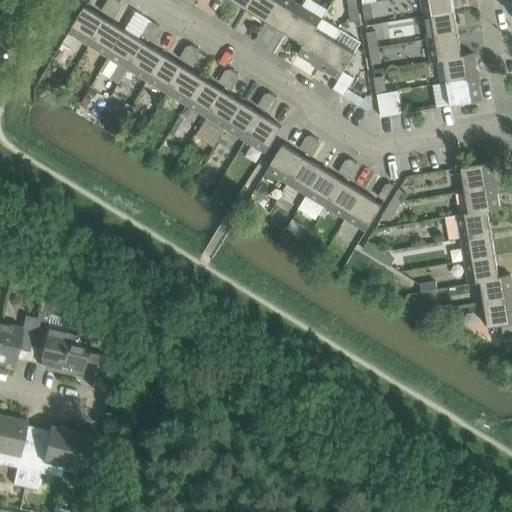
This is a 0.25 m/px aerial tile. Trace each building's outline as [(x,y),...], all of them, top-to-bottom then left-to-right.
[(117,0),(116,0),(107,0),(101,11),(107,15),(117,0)] [(120,2),(117,0),(107,15),(114,19),(122,7),(120,2)] [(230,0),(246,9),(251,0),(230,0)] [(251,0),(246,9),(266,21),(278,0),(251,0)] [(278,0),(266,21),(285,33),(301,7),(290,0),(278,0)] [(420,0),(423,15),(454,10),(452,0),(420,0)] [(371,2),(363,4),(365,20),(373,18),(371,2)] [(349,6),(351,22),(359,21),(357,5),(349,6)] [(88,45),(104,19),(84,7),(68,33),(88,45)] [(315,29),(316,29),(322,19),(301,7),(285,33),(304,44),(305,45),(315,29)] [(458,33),(454,10),(423,15),(427,38),(458,33)] [(242,12),(235,29),(248,34),(255,17),(242,12)] [(124,31),(104,19),(88,45),(108,57),(124,31)] [(140,35),(146,39),(156,24),(152,22),(147,23),(140,35)] [(156,24),(146,39),(153,43),(160,31),(159,26),(156,24)] [(297,55),(318,67),(334,40),(316,29),(315,29),(305,45),(304,44),(297,55)] [(144,43),(124,31),(108,57),(128,69),(144,43)] [(367,33),(370,49),(378,47),(375,31),(367,33)] [(431,63),(443,61),(443,60),(462,56),(462,55),(458,33),(427,38),(431,63)] [(355,53),(334,40),(318,67),(338,80),(355,53)] [(163,55),(144,43),(128,69),(147,81),(163,55)] [(179,59),(186,63),(195,48),(191,45),(186,47),(179,59)] [(380,63),(378,47),(370,49),(372,65),(380,63)] [(195,48),(186,63),(192,67),(200,55),(198,50),(195,48)] [(473,53),(462,55),(462,56),(443,60),(443,61),(447,82),(477,77),(473,53)] [(183,67),(163,55),(147,81),(167,93),(183,67)] [(203,79),(183,67),(167,93),(187,105),(203,79)] [(218,82),(225,87),(234,72),(230,69),(225,70),(218,82)] [(234,72),(225,87),(232,91),(239,79),(238,74),(234,72)] [(375,78),(377,94),(385,93),(382,76),(375,78)] [(477,77),(447,82),(451,106),(454,105),(481,101),(477,77)] [(222,91),(203,79),(187,105),(206,117),(222,91)] [(398,90),(385,93),(377,94),(381,117),(402,114),(398,90)] [(242,103),(222,91),(206,117),(226,129),(242,103)] [(257,106),(264,110),(273,95),(269,93),(264,94),(257,106)] [(85,94),(79,104),(85,108),(91,97),(85,94)] [(273,95),(264,110),(271,115),(278,103),(277,98),(273,95)] [(132,107),(126,103),(122,110),(128,113),(132,107)] [(262,115),(242,103),(226,129),(246,141),(262,115)] [(282,127),(262,115),(246,141),(266,154),(282,127)] [(299,149),(306,153),(315,138),(311,136),(306,137),(299,149)] [(315,138),(306,153),(312,157),(320,145),(319,140),(315,138)] [(283,145),(267,171),(286,183),(303,157),(283,145)] [(322,169),(303,157),(286,183),(306,195),(322,169)] [(338,173),(345,177),(354,162),(350,159),(345,161),(338,173)] [(354,162),(345,177),(351,181),(359,169),(358,164),(354,162)] [(461,168),(465,191),(496,186),(492,162),(464,167),(461,168)] [(342,181),(322,169),(306,195),(326,207),(342,181)] [(362,193),(342,181),(326,207),(346,220),(362,193)] [(394,186),(390,184),(385,185),(378,197),(385,201),(394,186)] [(500,210),(496,186),(465,191),(469,213),(469,214),(488,211),(488,212),(500,210)] [(399,189),(391,203),(398,207),(406,193),(399,189)] [(362,193),(346,220),(366,232),(382,205),(362,193)] [(391,203),(382,217),(389,221),(398,207),(391,203)] [(248,204),(241,216),(248,221),(255,209),(248,204)] [(457,215),(461,239),(492,233),(488,212),(488,211),(469,214),(469,213),(457,215)] [(495,255),(492,233),(461,239),(465,260),(495,255)] [(362,249),(376,258),(381,251),(367,242),(362,249)] [(394,259),(381,251),(376,258),(390,266),(394,259)] [(469,284),(480,282),(480,281),(499,278),(499,277),(495,255),(465,260),(469,284)] [(484,304),(511,299),(511,282),(511,275),(499,277),(499,278),(480,281),(480,282),(482,289),(484,304)] [(421,292),(437,290),(436,282),(420,285),(421,292)] [(437,290),(421,292),(422,300),(438,297),(437,290)] [(511,331),(511,299),(484,304),(488,327),(501,325),(503,333),(511,331)] [(31,341),(42,344),(38,363),(46,365),(45,368),(59,371),(68,332),(71,320),(49,316),(49,315),(38,312),(36,318),(34,326),(31,341)] [(34,326),(36,318),(25,315),(23,324),(34,326)] [(0,323),(0,324),(0,364),(5,365),(6,362),(14,364),(22,328),(0,323)] [(87,352),(90,337),(68,332),(59,371),(73,374),(74,371),(82,373),(84,362),(96,364),(98,354),(87,352)] [(91,387),(114,392),(122,359),(98,354),(96,364),(91,387)] [(5,415),(0,439),(0,463),(16,467),(13,484),(24,486),(33,447),(22,444),(26,425),(27,420),(5,415)] [(33,447),(24,486),(36,489),(40,472),(48,474),(51,462),(63,465),(71,430),(50,425),(49,430),(44,449),(33,447)] [(63,465),(63,469),(75,472),(73,484),(82,486),(82,485),(94,487),(97,471),(102,448),(91,446),(93,435),(71,430),(63,465)] [(52,511),(82,511),(62,508),(64,500),(56,498),(54,506),(52,511)]
